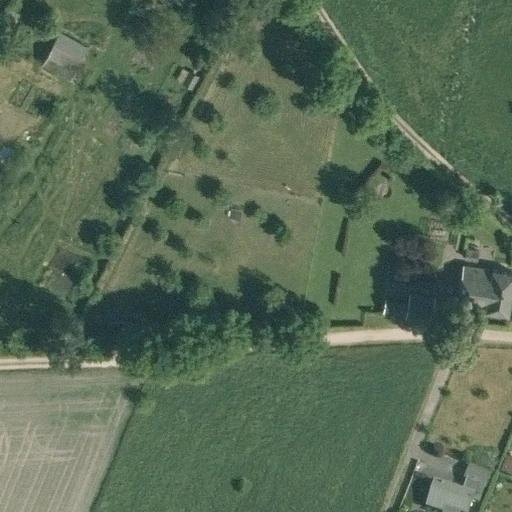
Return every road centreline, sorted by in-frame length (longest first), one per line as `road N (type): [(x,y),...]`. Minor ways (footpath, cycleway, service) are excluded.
road 1 (track): [(0,364),(372,336),(511,337)]
road 2 (track): [(511,220),(386,108),(311,0)]
road 3 (residential): [(456,333),(388,511)]
